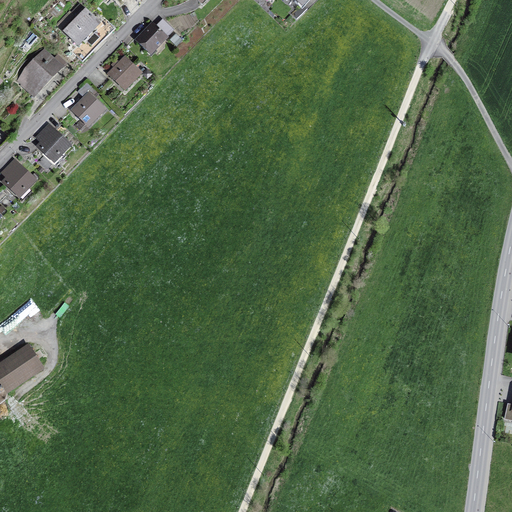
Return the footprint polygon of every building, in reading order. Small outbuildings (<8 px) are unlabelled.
[(193,0),(202,8),(210,0),(193,0)] [(289,0),(303,13),(315,0),(289,0)] [(100,22),(85,8),(62,32),(77,46),(71,52),(82,62),(93,51),(82,41),(93,30),(104,40),(116,28),(105,17),(100,22)] [(168,38),(154,25),(138,42),(152,55),(168,38)] [(65,68),(48,52),(19,83),(36,99),(65,68)] [(143,74),(125,57),(108,77),(126,93),(143,74)] [(107,112),(90,96),(73,113),(90,130),(107,112)] [(72,147),(50,126),(33,145),(55,165),(72,147)] [(37,184),(18,166),(2,182),(21,200),(37,184)] [(17,324),(22,331),(44,316),(34,302),(0,325),(0,326),(4,332),(17,324)] [(28,348),(0,364),(0,382),(4,389),(40,368),(28,348)]
